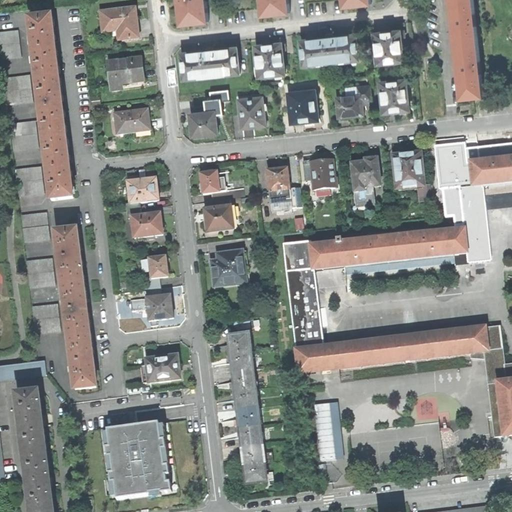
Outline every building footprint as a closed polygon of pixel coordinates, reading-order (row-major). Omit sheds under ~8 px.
[(182,0),(185,23),(210,21),(207,0),(182,0)] [(265,0),(267,14),(291,12),(289,0),(265,0)] [(474,0),(453,0),(456,18),(457,25),(459,46),(479,44),(474,0)] [(101,13),(104,31),(117,29),(122,29),(125,28),(125,30),(138,28),(137,14),(136,8),(101,13)] [(38,80),(59,78),(55,46),(52,17),(30,20),(38,80)] [(125,28),(122,29),(124,40),(140,38),(138,28),(125,30),(125,28)] [(377,34),(381,64),(405,61),(403,38),(404,38),(403,30),(391,31),(391,33),(385,33),(377,34)] [(0,33),(3,59),(22,57),(19,31),(0,33)] [(304,41),(306,66),(361,60),(358,35),(335,37),(335,36),(331,37),(327,37),(327,38),(304,41)] [(259,47),(262,77),(287,74),(283,43),(272,44),(272,45),(267,46),(259,47)] [(479,44),(459,46),(461,66),(462,73),(465,98),(485,96),(479,44)] [(184,54),(187,79),(242,73),(239,48),(215,51),(215,50),(211,50),(208,51),(208,52),(184,54)] [(108,63),(112,92),(124,91),(123,85),(140,83),(145,82),(143,70),(142,58),(108,63)] [(6,85),(8,105),(34,101),(30,76),(5,79),(6,85)] [(63,107),(59,78),(38,80),(45,140),(67,138),(63,107)] [(382,83),(386,113),(400,112),(411,110),(408,80),(382,83)] [(359,87),(360,95),(364,94),(365,101),(371,101),(374,100),(373,85),(359,87)] [(348,88),(349,96),(360,95),(359,87),(348,88)] [(290,94),(294,124),(305,122),(316,121),(316,115),(320,115),(317,90),(290,94)] [(338,97),(341,118),(350,117),(357,116),(367,115),(365,105),(365,101),(364,94),(360,95),(349,96),(338,97)] [(240,100),(244,129),(255,127),(268,126),(264,97),(240,100)] [(208,105),(209,112),(218,111),(223,111),(222,104),(208,105)] [(116,114),(118,134),(151,131),(149,117),(148,110),(116,114)] [(194,124),(196,136),(220,133),(218,111),(209,112),(193,114),(194,124)] [(11,126),(14,152),(40,148),(36,122),(11,126)] [(67,138),(45,140),(52,200),(74,198),(70,165),(67,138)] [(437,148),(442,190),(444,190),(460,188),(472,187),(470,164),(481,163),(511,159),(511,144),(478,148),(465,149),(465,145),(437,148)] [(395,158),(399,189),(419,187),(424,186),(425,186),(422,155),(404,157),(395,158)] [(457,161),(460,188),(472,187),(483,185),(511,182),(511,159),(481,163),(480,158),(457,161)] [(367,188),(374,187),(382,186),(379,159),(367,160),(367,163),(362,164),(353,165),(356,192),(367,191),(367,188)] [(314,180),(315,191),(317,191),(327,190),(336,189),(335,179),(336,179),(334,161),(323,162),(312,163),(312,164),(314,180)] [(314,180),(312,164),(304,165),(306,181),(314,180)] [(17,171),(20,198),(46,195),(42,168),(17,171)] [(271,192),(292,190),(289,169),(279,170),(269,171),(271,192)] [(203,183),(205,194),(215,193),(221,192),(221,191),(219,179),(219,172),(214,173),(207,174),(202,175),(203,183)] [(132,203),(141,202),(160,200),(157,179),(147,180),(141,181),(129,182),(132,203)] [(425,186),(424,186),(425,198),(426,202),(435,201),(433,185),(425,186)] [(467,249),(490,246),(483,185),(472,187),(460,188),(464,215),(465,230),(467,249)] [(367,191),(356,192),(358,207),(376,205),(374,187),(367,188),(367,191)] [(464,215),(460,188),(444,190),(447,217),(455,216),(464,215)] [(231,200),(242,199),(246,198),(245,189),(229,190),(231,200)] [(292,190),(293,203),(294,209),(303,207),(301,189),(292,190)] [(221,192),(215,193),(216,202),(231,200),(229,190),(227,190),(221,191),(221,192)] [(293,203),(292,190),(271,192),(273,205),(293,203)] [(231,200),(232,207),(235,207),(238,207),(238,208),(243,207),(242,199),(231,200)] [(217,209),(232,207),(231,200),(216,202),(217,209)] [(127,204),(128,211),(142,209),(141,202),(132,203),(127,204)] [(208,221),(209,233),(238,229),(236,220),(235,207),(232,207),(217,209),(207,210),(208,221)] [(133,219),(133,218),(143,216),(142,209),(128,211),(129,219),(133,219)] [(23,217),(26,243),(51,240),(48,214),(23,217)] [(133,219),(135,238),(148,237),(148,238),(155,237),(155,236),(164,235),(162,223),(161,214),(143,216),(133,218),(133,219)] [(464,215),(455,216),(457,231),(342,244),(338,245),(312,248),(312,242),(285,245),(288,273),(315,270),(345,267),(455,254),(468,253),(467,249),(465,230),(464,215)] [(63,285),(84,282),(81,256),(77,230),(57,233),(63,285)] [(468,253),(469,263),(492,260),(490,246),(467,249),(468,253)] [(214,274),(216,287),(246,283),(243,251),(222,254),(223,260),(213,261),(214,274)] [(455,262),(455,254),(345,267),(346,275),(455,262)] [(153,278),(153,279),(161,278),(169,277),(168,267),(167,257),(150,259),(153,278)] [(28,262),(32,288),(57,285),(54,258),(28,262)] [(323,339),(315,270),(288,273),(296,342),(323,339)] [(147,290),(162,288),(161,278),(153,279),(153,278),(146,279),(147,290)] [(87,307),(84,282),(63,285),(70,337),(91,334),(87,307)] [(162,288),(147,290),(148,299),(163,297),(162,288)] [(148,299),(151,321),(175,318),(173,307),(172,296),(163,297),(148,299)] [(38,334),(63,331),(60,304),(34,307),(38,334)] [(324,348),(297,351),(300,375),(485,353),(503,351),(501,328),(482,330),(324,348)] [(91,334),(70,337),(76,389),(97,387),(94,359),(91,334)] [(232,354),(252,352),(250,334),(229,337),(231,346),(232,354)] [(324,348),(323,339),(296,342),(297,351),(324,348)] [(498,383),(511,381),(511,365),(505,366),(503,351),(485,353),(495,438),(504,437),(498,383)] [(252,352),(232,354),(233,364),(234,373),(254,370),(252,352)] [(148,366),(150,384),(160,382),(160,384),(172,382),(172,381),(182,380),(181,372),(182,371),(181,368),(181,364),(180,364),(179,356),(147,360),(148,366)] [(0,368),(0,383),(47,377),(45,363),(41,363),(0,368)] [(254,370),(234,373),(235,382),(236,391),(257,389),(254,370)] [(511,435),(511,381),(498,383),(504,437),(511,435)] [(259,408),(257,389),(236,391),(237,401),(238,410),(259,408)] [(25,455),(46,452),(42,425),(38,393),(17,396),(20,421),(21,430),(25,455)] [(344,459),(338,402),(313,405),(318,461),(344,459)] [(261,426),(259,408),(238,410),(239,419),(241,429),(261,426)] [(107,432),(101,433),(110,501),(149,495),(150,500),(162,498),(161,494),(177,491),(168,423),(158,425),(134,428),(107,432)] [(261,426),(241,429),(242,438),(243,448),(263,445),(261,426)] [(266,464),(263,445),(243,448),(244,459),(245,466),(266,464)] [(46,452),(25,455),(28,480),(29,488),(31,511),(40,511),(53,510),(49,479),(46,452)] [(246,476),(247,485),(268,482),(266,464),(245,466),(246,476)]
